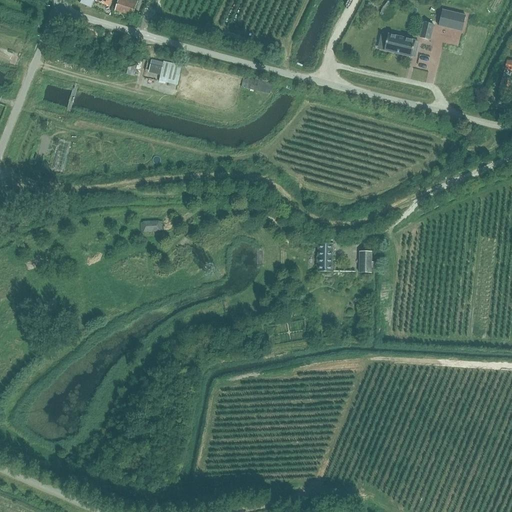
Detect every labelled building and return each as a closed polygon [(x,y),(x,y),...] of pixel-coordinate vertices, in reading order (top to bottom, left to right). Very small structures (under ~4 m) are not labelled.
[(119,0),(116,11),(133,17),(137,2),(133,1),(133,0),(119,0)] [(462,32),(466,16),(442,11),(438,26),(462,32)] [(420,38),(430,41),(434,25),(424,23),(420,38)] [(388,35),(384,51),(411,58),(415,41),(388,35)] [(151,60),(148,73),(160,76),(159,82),(177,86),(181,68),(182,66),(164,62),(163,63),(151,60)] [(505,70),(498,95),(510,98),(511,90),(511,62),(503,60),(501,69),(505,70)] [(126,71),(135,68),(133,61),(124,64),(126,71)] [(157,227),(157,216),(143,217),(143,228),(157,227)] [(333,244),(318,244),(317,272),(332,273),(333,244)] [(371,253),(359,253),(359,273),(371,273),(371,253)]
